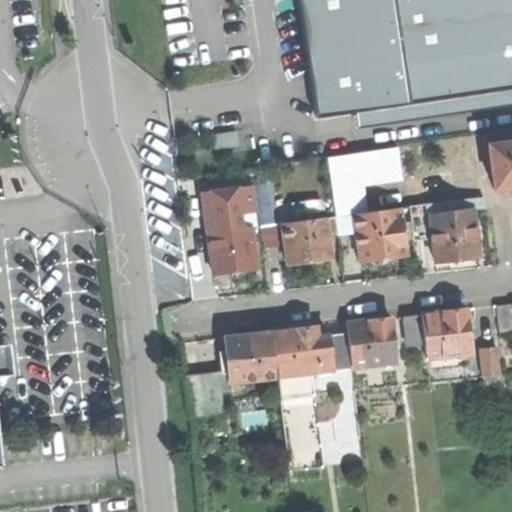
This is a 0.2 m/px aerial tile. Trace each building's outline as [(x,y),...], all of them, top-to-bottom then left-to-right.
[(511,89),(511,0),(300,0),(317,119),(511,89)] [(237,147),(235,132),(212,136),(215,151),(237,147)] [(511,141),(486,145),(493,189),(511,186),(511,141)] [(351,213),(364,212),(360,183),(401,178),(397,148),(326,157),(334,216),(351,213)] [(448,200),(426,203),(427,213),(449,210),(448,200)] [(410,238),(430,236),(427,213),(426,203),(406,206),(410,238)] [(396,207),(364,212),(351,213),(357,259),(381,256),(402,253),(396,207)] [(457,259),(477,256),(471,207),(449,210),(427,213),(430,236),(434,262),(457,259)] [(323,217),(281,223),(286,263),(308,260),(328,257),(323,217)] [(275,224),(256,227),(258,238),(277,235),(275,224)] [(256,227),(246,228),(248,242),(258,241),(258,238),(256,227)] [(233,271),(252,268),(248,242),(246,228),(205,234),(211,274),(233,271)] [(498,334),(511,332),(511,320),(510,305),(494,307),(498,334)] [(424,357),(467,352),(462,309),(436,312),(419,315),(423,344),(424,357)] [(406,346),(423,344),(419,315),(403,317),(406,346)] [(349,367),(393,361),(387,318),(365,321),(344,324),(345,334),(349,367)] [(309,372),(319,371),(315,338),(314,328),(288,331),(270,333),(276,376),(309,372)] [(231,382),(276,376),(270,333),(246,336),(226,339),(227,350),(230,370),(231,382)] [(330,369),(349,367),(345,334),(326,337),(330,369)] [(319,371),(330,369),(326,337),(315,338),(319,371)] [(494,347),(478,349),(482,377),(498,374),(494,347)] [(222,371),(230,370),(227,350),(219,351),(222,371)] [(186,375),(190,406),(224,402),(221,371),(186,375)] [(322,468),(309,372),(276,376),(288,472),(322,468)]
